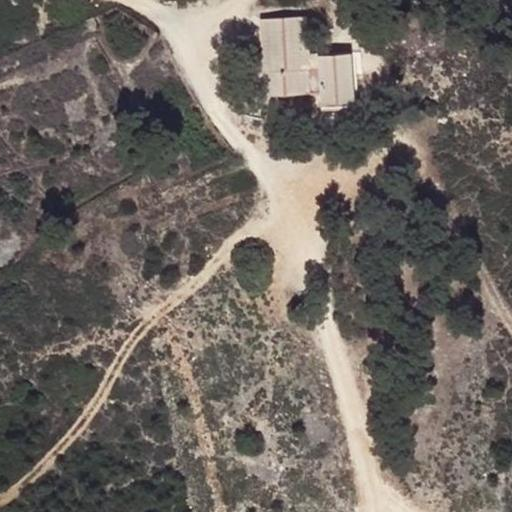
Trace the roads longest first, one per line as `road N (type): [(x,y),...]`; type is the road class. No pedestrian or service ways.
road 1 (track): [(143,0),(176,17),(300,223),(373,511)]
road 2 (track): [(511,307),(412,155),(340,0)]
road 3 (track): [(389,104),(300,223)]
